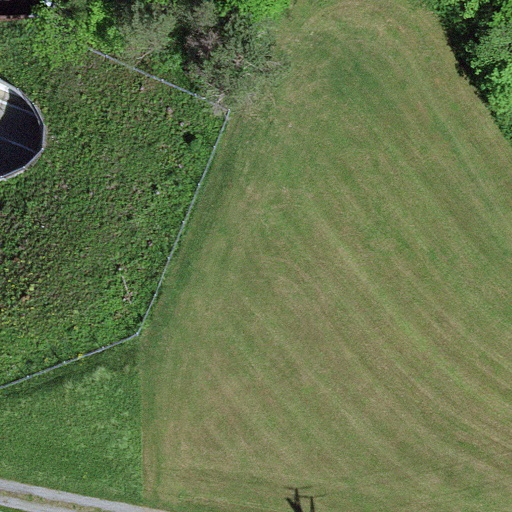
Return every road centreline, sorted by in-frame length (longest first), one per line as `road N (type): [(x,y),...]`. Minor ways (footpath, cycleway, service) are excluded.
road 1 (motorway): [(511,339),(0,137)]
road 2 (motorway): [(0,330),(437,511)]
road 3 (track): [(0,481),(143,511)]
